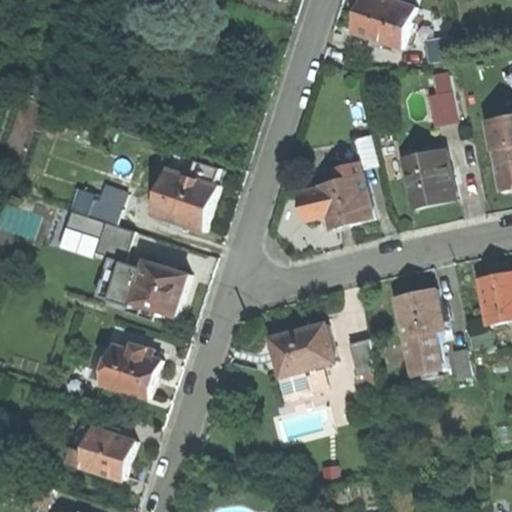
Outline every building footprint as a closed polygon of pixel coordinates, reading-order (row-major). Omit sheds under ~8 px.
[(64,0),(33,97),(64,107),(97,5),(81,0),(64,0)] [(366,0),(362,12),(356,32),(405,48),(418,8),(392,0),(366,0)] [(429,44),(432,64),(459,60),(457,40),(429,44)] [(436,79),(439,95),(455,92),(452,75),(436,79)] [(439,95),(432,96),(437,122),(460,118),(455,92),(439,95)] [(511,122),(494,126),(498,149),(511,146),(511,122)] [(144,157),(149,141),(120,132),(114,148),(144,157)] [(359,140),(367,169),(382,165),(374,136),(359,140)] [(511,146),(498,149),(506,191),(511,189),(511,146)] [(406,159),(417,209),(440,204),(459,200),(448,150),(406,159)] [(201,162),(196,178),(219,185),(224,170),(201,162)] [(345,181),(366,176),(363,164),(342,169),(345,181)] [(158,214),(209,231),(216,209),(223,187),(219,185),(196,178),(172,170),(158,214)] [(377,219),(366,176),(345,181),(325,187),(326,190),(332,212),(336,230),(358,224),(377,219)] [(309,218),(332,212),(326,190),(304,196),(309,218)] [(97,200),(92,215),(121,225),(126,210),(97,200)] [(70,228),(103,239),(109,222),(75,211),(70,228)] [(139,232),(109,222),(103,239),(102,244),(132,254),(139,232)] [(101,296),(114,300),(126,261),(113,257),(101,296)] [(136,307),(137,303),(148,268),(126,261),(114,300),(136,307)] [(195,275),(151,261),(148,268),(137,303),(142,304),(156,308),(182,317),(188,296),(195,275)] [(511,321),(511,273),(503,275),(483,279),(492,325),(511,321)] [(420,294),(401,298),(410,340),(441,333),(449,331),(447,321),(453,319),(450,307),(444,309),(439,289),(420,294)] [(152,321),(156,308),(142,304),(138,316),(152,321)] [(331,324),(277,338),(285,369),(287,377),(288,377),(294,400),(316,394),(310,371),(341,363),(331,324)] [(473,334),(476,348),(497,344),(494,330),(473,334)] [(449,368),(441,333),(410,340),(419,375),(449,368)] [(353,342),(356,369),(370,367),(378,366),(375,339),(353,342)] [(106,383),(155,399),(162,379),(167,361),(154,357),(156,350),(139,344),(137,351),(119,346),(106,383)] [(457,353),(462,380),(475,377),(470,350),(457,353)] [(370,367),(356,369),(358,384),(372,382),(370,367)] [(87,425),(79,449),(91,453),(98,428),(87,425)] [(124,429),(113,426),(111,432),(98,428),(91,453),(79,449),(75,463),(129,480),(135,461),(141,442),(122,436),(124,429)] [(341,467),(327,469),(329,483),(344,481),(341,467)] [(14,496),(53,508),(59,489),(20,477),(14,496)] [(323,487),(325,502),(351,498),(349,484),(323,487)]
